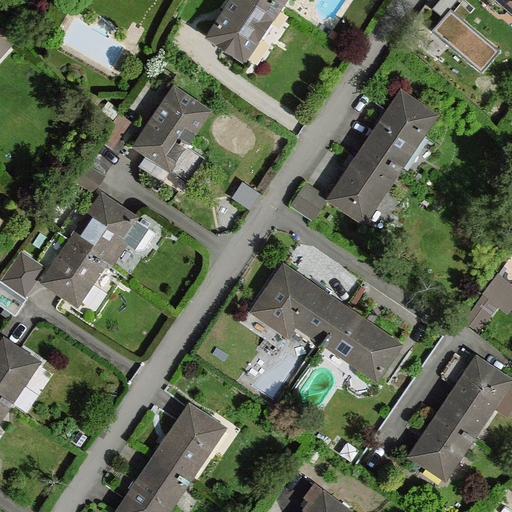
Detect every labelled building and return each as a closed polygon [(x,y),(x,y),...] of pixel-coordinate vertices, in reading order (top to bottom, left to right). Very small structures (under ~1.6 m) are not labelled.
[(229,0),(205,37),(245,62),(285,0),(229,0)] [(511,0),(497,0),(511,12),(511,0)] [(451,10),(437,28),(485,64),(499,46),(451,10)] [(0,60),(14,44),(0,31),(0,60)] [(169,86),(130,147),(168,171),(207,110),(169,86)] [(437,116),(399,91),(326,202),(364,227),(437,116)] [(138,219),(101,193),(40,284),(77,309),(138,219)] [(44,268),(22,253),(3,280),(26,295),(44,268)] [(295,330),(374,383),(400,346),(282,267),(250,315),(288,341),(295,330)] [(483,327),(502,302),(511,309),(511,278),(500,269),(466,313),(483,327)] [(26,299),(0,281),(0,304),(16,315),(26,299)] [(2,338),(0,340),(0,422),(41,364),(2,338)] [(511,383),(477,358),(407,455),(444,481),(511,385),(511,383)] [(188,404),(113,511),(167,511),(224,429),(188,404)] [(348,511),(321,492),(306,511),(348,511)]
